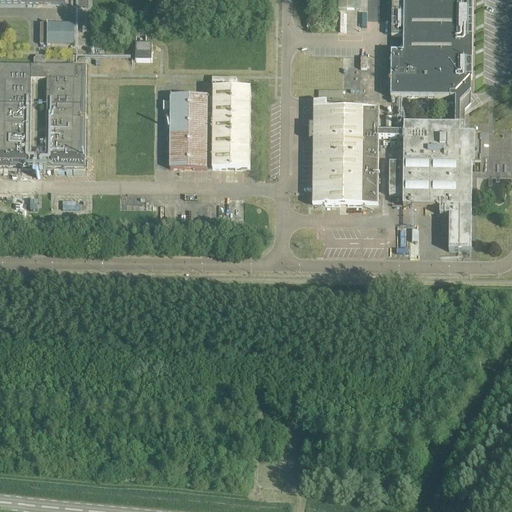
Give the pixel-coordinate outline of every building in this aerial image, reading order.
[(309,133),(309,141),(313,141),(313,206),(324,206),(324,207),(362,208),(362,207),(378,207),(378,139),(404,140),(403,164),(389,163),(389,197),(403,197),(403,208),(439,209),(440,217),(449,217),(449,252),(448,252),(448,253),(471,253),(471,209),(471,208),(472,165),(474,165),(474,164),(471,164),(471,157),(478,157),(478,143),(472,143),(472,136),(474,136),(474,135),(464,135),(464,116),(460,111),(460,104),(470,94),(471,81),(472,80),(472,0),(391,0),(391,38),(403,38),(403,53),(391,53),(390,99),(455,99),(455,126),(405,126),(405,125),(404,125),(404,134),(378,133),(379,112),(363,112),(363,111),(326,110),(326,104),(314,104),(313,126),(309,126),(309,133)] [(361,10),(360,0),(337,0),(338,10),(361,10)] [(85,14),(84,33),(93,33),(94,15),(85,14)] [(39,46),(74,46),(74,25),(40,25),(39,46)] [(135,63),(152,63),(152,46),(135,46),(135,63)] [(0,168),(32,169),(32,175),(43,175),(43,169),(84,170),(84,169),(84,158),(85,107),(85,106),(85,68),(86,68),(86,67),(41,67),(41,66),(41,62),(36,62),(36,66),(36,67),(0,66),(0,168)] [(213,98),(170,98),(169,171),(206,171),(207,117),(212,117),(212,171),(249,172),(250,91),(233,90),(233,88),(236,89),(236,80),(212,80),(212,88),(231,88),(231,90),(213,90),(213,98)]
